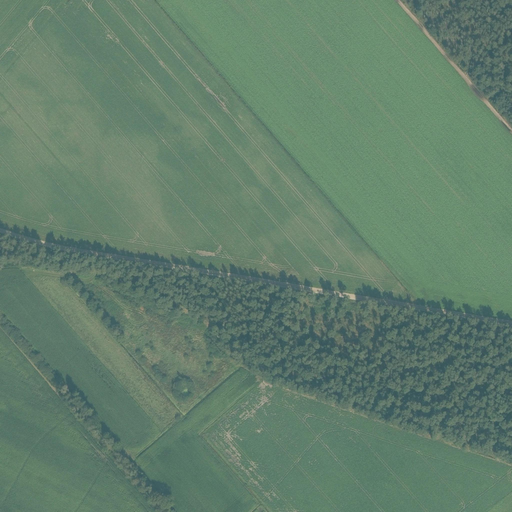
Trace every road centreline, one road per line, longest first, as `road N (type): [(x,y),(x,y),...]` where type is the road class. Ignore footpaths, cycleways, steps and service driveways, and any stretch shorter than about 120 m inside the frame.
road 1 (track): [(0,231),(53,247),(511,323)]
road 2 (track): [(400,0),(511,129)]
